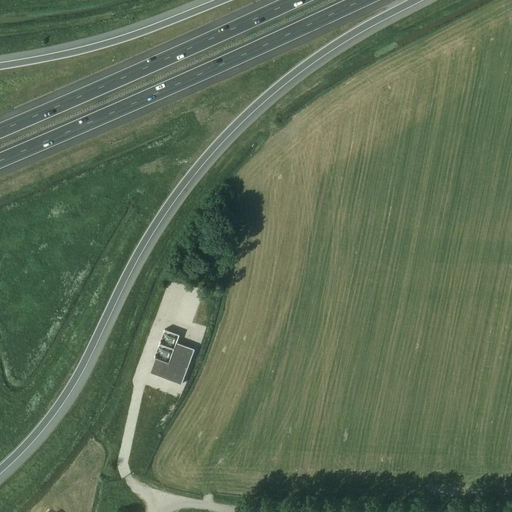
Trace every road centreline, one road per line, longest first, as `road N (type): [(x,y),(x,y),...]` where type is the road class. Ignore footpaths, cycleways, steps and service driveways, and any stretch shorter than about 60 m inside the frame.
road 1 (motorway): [(0,469),(52,414),(143,242),(204,156),(300,68),(419,0)]
road 2 (motorway): [(0,159),(360,0)]
road 3 (motorway): [(295,0),(0,130)]
road 4 (motorway): [(223,0),(96,46),(0,65)]
